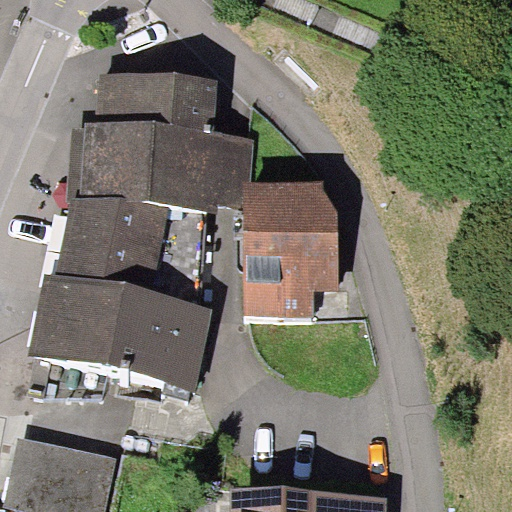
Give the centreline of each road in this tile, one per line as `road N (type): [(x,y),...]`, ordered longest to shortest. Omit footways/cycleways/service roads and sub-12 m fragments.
road 1 (residential): [(427,511),(390,316),(350,192),(291,117),(167,0)]
road 2 (unknown): [(226,225),(229,368),(253,411),(345,431),(413,429)]
road 3 (unclassified): [(0,157),(65,0)]
